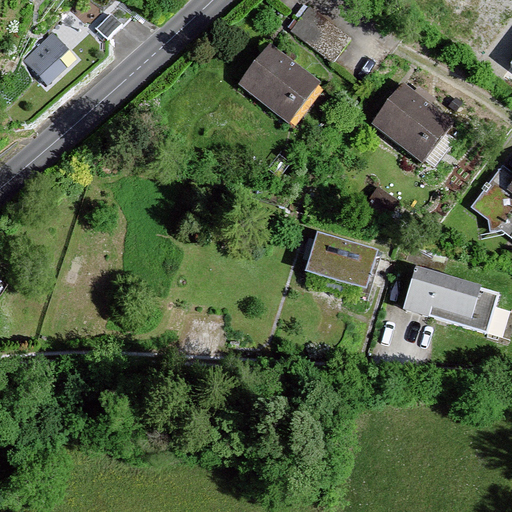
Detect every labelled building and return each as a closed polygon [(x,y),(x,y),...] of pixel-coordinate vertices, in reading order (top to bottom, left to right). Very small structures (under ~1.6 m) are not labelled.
[(48,93),(78,65),(51,37),(21,65),(48,93)] [(284,133),(319,92),(272,52),(237,93),(284,133)] [(424,173),(456,133),(404,92),(372,132),(424,173)] [(511,179),(501,171),(468,214),(511,245),(511,179)] [(305,280),(367,297),(377,258),(316,242),(305,280)] [(485,346),(499,301),(415,273),(401,318),(485,346)]
